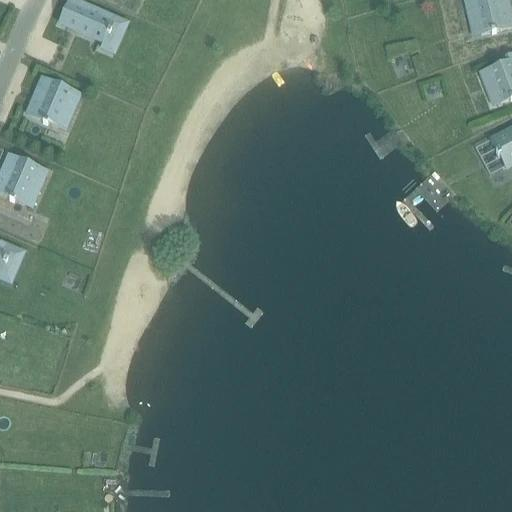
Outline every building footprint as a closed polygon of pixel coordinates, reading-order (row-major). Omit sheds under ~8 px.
[(508,6),(506,0),(471,0),(480,37),(491,34),(491,36),(496,34),(496,33),(511,29),(511,23),(510,14),(502,15),(501,7),(508,6)] [(104,15),(70,1),(60,25),(104,44),(107,37),(109,38),(111,34),(109,33),(112,26),(101,21),(104,15)] [(511,102),(511,55),(506,58),(508,64),(487,72),(499,105),(509,102),(510,103),(511,102)] [(73,93),(42,80),(36,94),(42,97),(39,105),(32,102),(26,116),(43,123),(42,125),(47,127),(47,125),(57,130),(73,93)] [(511,129),(490,141),(496,154),(495,154),(497,159),(499,158),(505,170),(511,166),(511,129)] [(40,170),(8,157),(2,171),(9,174),(6,182),(0,179),(0,196),(9,200),(9,202),(13,204),(14,202),(24,207),(40,170)] [(0,245),(0,244),(0,273),(1,274),(4,267),(6,268),(8,263),(6,262),(9,256),(0,251),(0,245)] [(108,394),(119,387),(111,376),(100,384),(108,394)]
